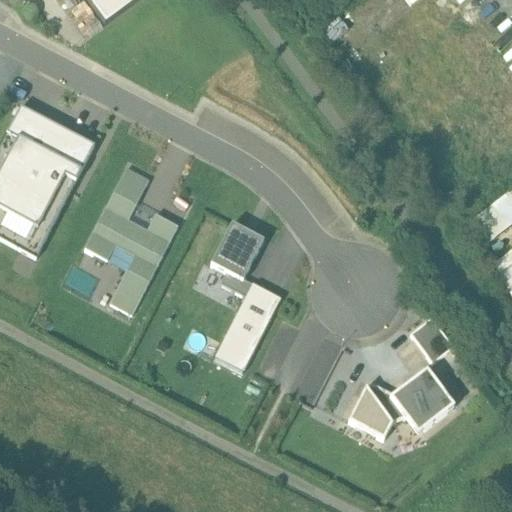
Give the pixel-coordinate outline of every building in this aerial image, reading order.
[(142,0),(82,0),(104,29),(142,0)] [(0,151),(0,241),(36,260),(93,150),(20,113),(0,151)] [(486,245),(511,226),(511,193),(470,222),(486,245)] [(155,218),(147,233),(128,223),(135,210),(113,198),(84,252),(107,264),(115,249),(134,259),(120,286),(120,289),(120,290),(140,300),(175,234),(175,230),(175,229),(155,218)] [(263,244),(231,227),(210,267),(225,275),(220,286),(245,299),(252,287),(243,282),(263,244)] [(511,249),(490,264),(508,289),(511,286),(511,249)] [(245,299),(214,358),(243,373),(280,301),(252,287),(245,299)] [(453,350),(431,321),(410,337),(432,366),(453,350)] [(394,396),(389,400),(405,420),(417,436),(454,409),(426,373),(394,396)] [(394,396),(373,385),(366,388),(348,422),(384,441),(392,424),(405,420),(389,400),(394,396)]
